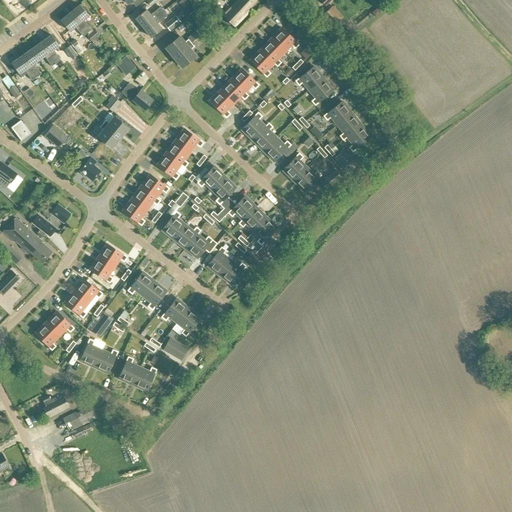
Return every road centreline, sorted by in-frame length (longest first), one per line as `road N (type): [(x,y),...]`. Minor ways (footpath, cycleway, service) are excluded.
road 1 (residential): [(300,219),(177,99)]
road 2 (residential): [(228,310),(97,207)]
road 3 (residential): [(391,127),(286,0)]
road 4 (residential): [(0,335),(56,277),(97,207)]
road 5 (residential): [(145,413),(0,348)]
road 6 (residential): [(177,99),(274,0)]
road 7 (track): [(391,127),(393,147),(300,219)]
road 8 (residential): [(97,207),(177,99)]
road 9 (residential): [(177,99),(100,0)]
road 10 (residential): [(97,207),(0,136)]
